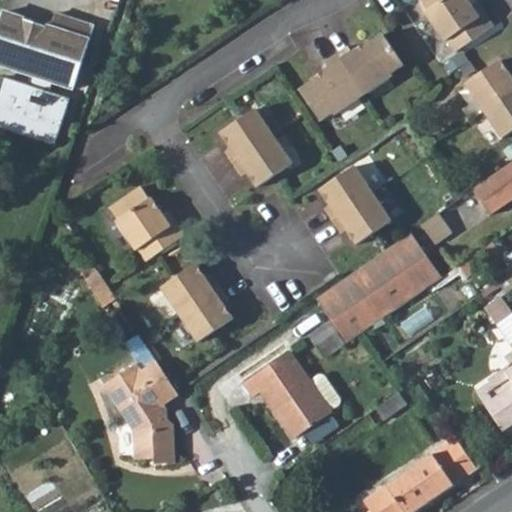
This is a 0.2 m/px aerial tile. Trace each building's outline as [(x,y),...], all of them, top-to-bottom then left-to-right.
[(435,48),(443,58),(481,33),(465,9),(460,12),(451,0),(414,0),(406,6),(414,18),(412,19),(433,50),(435,48)] [(57,27),(8,13),(0,43),(0,62),(84,86),(97,38),(101,24),(87,20),(83,34),(57,27)] [(83,34),(87,20),(61,13),(57,27),(83,34)] [(386,81),(384,78),(397,69),(376,38),(364,47),(361,44),(345,55),(342,50),(319,65),(322,71),(306,82),(308,86),(295,94),(316,125),(329,116),(331,119),(386,81)] [(458,88),(493,140),(511,128),(511,80),(508,75),(502,79),(493,65),(458,88)] [(0,92),(0,125),(57,144),(72,96),(6,75),(0,92)] [(252,187),(286,164),(251,112),(217,134),(227,149),(222,152),(238,175),(243,173),(252,187)] [(511,201),(511,164),(474,190),(493,216),(511,201)] [(347,231),(357,246),(391,221),(355,168),(319,193),(330,207),(324,211),(341,235),(347,231)] [(135,252),(143,263),(181,237),(164,213),(159,216),(148,199),(146,200),(137,188),(106,209),(114,222),(112,223),(133,253),(135,252)] [(422,224),(436,244),(452,232),(439,212),(422,224)] [(441,279),(411,234),(316,300),(330,321),(311,334),(327,358),(363,333),(441,279)] [(159,292),(196,346),(230,323),(220,308),(226,304),(210,281),(204,284),(194,269),(159,292)] [(511,292),(511,272),(498,281),(498,282),(506,295),(511,292)] [(91,273),(75,284),(94,313),(111,302),(91,273)] [(478,392),(503,430),(511,423),(511,315),(496,326),(511,348),(511,351),(504,357),(511,370),(478,392)] [(138,373),(152,365),(133,337),(118,347),(131,367),(133,366),(138,373)] [(256,398),(263,394),(267,400),(305,373),(291,352),(247,384),(256,398)] [(131,367),(99,389),(127,432),(128,461),(149,461),(149,468),(169,468),(168,426),(163,421),(163,410),(160,407),(173,398),(172,396),(152,365),(138,373),(133,366),(131,367)] [(324,372),(315,378),(335,405),(344,399),(324,372)] [(305,373),(267,400),(273,409),(276,407),(290,427),(325,402),(305,373)] [(383,422),(408,405),(400,393),(374,410),(383,422)] [(325,402),(290,427),(298,439),(333,414),(325,402)] [(364,501),(370,511),(416,511),(488,463),(478,448),(467,455),(456,438),(364,501)]
